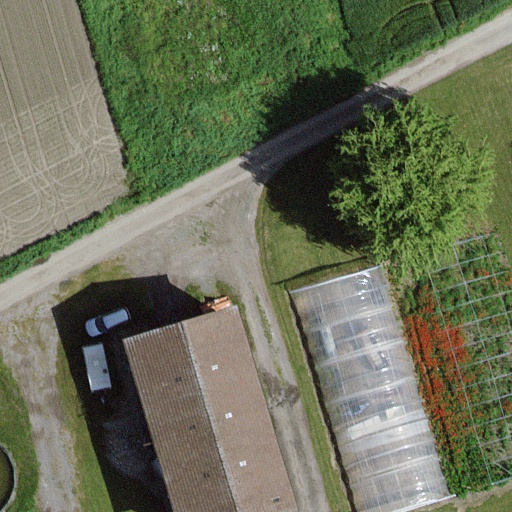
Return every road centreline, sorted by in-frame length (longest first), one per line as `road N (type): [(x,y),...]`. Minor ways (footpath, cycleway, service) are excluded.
road 1 (track): [(0,301),(511,30)]
road 2 (unknown): [(41,279),(79,511)]
